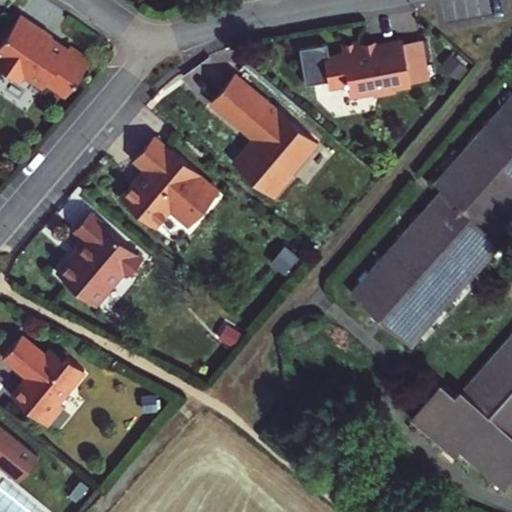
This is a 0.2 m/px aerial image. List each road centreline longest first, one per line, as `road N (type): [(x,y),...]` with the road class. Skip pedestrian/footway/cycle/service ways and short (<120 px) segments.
road 1 (residential): [(0,228),(155,47)]
road 2 (residential): [(155,47),(221,23),(349,0)]
